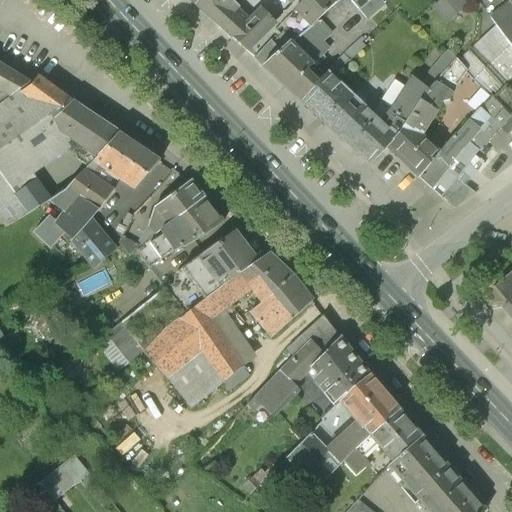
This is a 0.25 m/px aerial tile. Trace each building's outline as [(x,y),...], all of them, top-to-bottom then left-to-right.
[(185,0),(194,9),(202,0),(185,0)] [(202,0),(194,9),(248,54),(275,27),(259,11),(249,23),(230,3),(233,0),(284,0),(292,7),(299,0),(202,0)] [(307,0),(295,12),(311,29),(319,22),(336,6),(330,0),(307,0)] [(378,0),(347,0),(366,21),(384,6),(378,0)] [(511,0),(506,0),(510,4),(491,17),(497,26),(511,49),(511,0)] [(311,29),(290,47),(312,66),(329,51),(323,44),(332,36),(319,22),(311,29)] [(511,80),(511,49),(497,26),(458,63),(467,73),(490,99),(492,101),(511,80)] [(254,59),(264,69),(283,53),(271,42),(254,59)] [(264,69),(301,104),(317,86),(304,75),(312,66),(290,47),(283,53),(264,69)] [(421,86),(429,93),(435,86),(445,73),(456,61),(447,53),(431,70),(421,86)] [(445,73),(435,86),(453,97),(467,73),(458,63),(456,61),(445,73)] [(32,85),(0,66),(0,93),(12,100),(17,96),(32,85)] [(301,104),(336,136),(361,109),(326,77),(317,86),(301,104)] [(32,85),(17,96),(27,104),(63,115),(73,104),(38,79),(32,85)] [(412,80),(379,126),(394,140),(399,135),(419,105),(429,93),(421,86),(412,80)] [(435,86),(429,93),(419,105),(436,115),(443,105),(450,104),(453,97),(435,86)] [(0,107),(12,100),(0,93),(0,107)] [(0,178),(16,199),(37,183),(33,177),(75,146),(60,137),(55,125),(63,115),(27,104),(17,96),(12,100),(0,107),(0,178)] [(456,136),(438,156),(418,179),(432,191),(470,145),(479,153),(510,119),(492,101),(490,99),(456,136)] [(75,146),(96,162),(119,136),(73,104),(63,115),(55,125),(60,137),(75,146)] [(419,105),(399,135),(421,139),(436,115),(419,105)] [(379,126),(361,109),(336,136),(369,167),(385,150),(394,140),(379,126)] [(438,156),(421,139),(399,135),(394,140),(385,150),(418,179),(438,156)] [(159,165),(119,136),(96,162),(93,165),(133,194),(159,165)] [(48,186),(57,199),(64,195),(76,182),(66,171),(48,186)] [(47,205),(62,216),(65,217),(77,201),(97,215),(111,194),(83,174),(76,182),(64,195),(57,199),(51,203),(47,205)] [(0,223),(1,224),(23,209),(16,199),(0,178),(0,223)] [(51,203),(37,183),(16,199),(23,209),(29,216),(47,205),(51,203)] [(154,209),(167,227),(203,200),(189,183),(154,209)] [(219,223),(203,200),(167,227),(156,235),(171,255),(181,247),(183,250),(219,223)] [(71,245),(91,222),(97,215),(77,201),(65,217),(62,216),(55,226),(54,228),(62,237),(71,245)] [(49,252),(62,237),(54,228),(55,226),(48,219),(32,236),(49,252)] [(115,252),(91,222),(71,245),(93,271),(115,252)] [(235,236),(201,261),(223,291),(240,279),(257,266),(235,236)] [(257,266),(240,279),(250,295),(261,309),(251,316),(273,340),(312,305),(269,258),(257,266)] [(205,304),(223,291),(201,261),(184,274),(205,304)] [(511,274),(495,289),(511,309),(511,274)] [(144,357),(167,381),(200,354),(223,385),(241,370),(210,323),(224,314),(250,295),(240,279),(223,291),(205,304),(187,320),(167,333),(144,357)] [(165,291),(121,326),(144,357),(167,333),(187,320),(165,291)] [(255,360),(224,314),(210,323),(241,370),(255,360)] [(323,319),(287,352),(293,361),(310,344),(323,357),(339,341),(334,333),(328,326),(323,319)] [(132,370),(144,357),(121,326),(107,337),(132,370)] [(334,409),(338,405),(370,377),(339,341),(323,357),(309,372),(315,381),(312,384),(334,409)] [(293,361),(279,375),(292,388),(309,372),(323,357),(310,344),(293,361)] [(190,411),(223,385),(200,354),(167,381),(190,411)] [(249,380),(241,370),(223,385),(231,395),(249,380)] [(296,393),(292,388),(279,375),(253,401),(270,419),(296,393)] [(354,424),(369,439),(399,413),(370,377),(338,405),(354,424)] [(422,440),(399,413),(369,439),(392,466),(422,440)] [(357,452),(369,439),(354,424),(325,452),(341,468),(344,465),(357,452)] [(316,492),(341,468),(325,452),(311,437),(286,461),(316,492)] [(433,452),(422,440),(392,466),(387,470),(422,511),(483,511),(475,502),(454,477),(433,452)] [(369,465),(357,452),(344,465),(354,477),(369,465)] [(72,460),(38,488),(54,507),(87,478),(72,460)]
